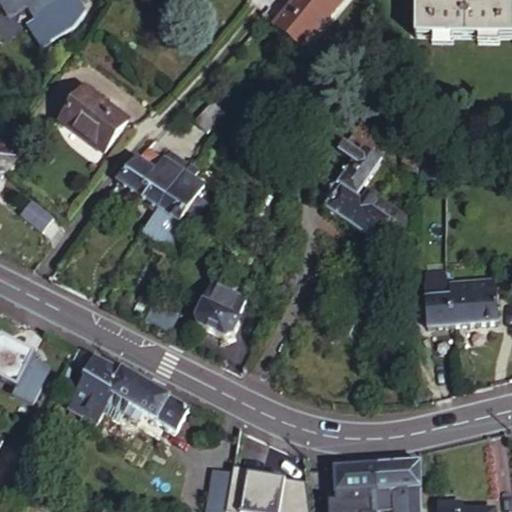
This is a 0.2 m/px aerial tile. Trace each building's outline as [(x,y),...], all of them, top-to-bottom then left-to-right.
[(0,0),(0,4),(7,14),(25,2),(39,22),(70,0),(0,0)] [(294,0),(272,29),(280,36),(299,53),(337,0),(294,0)] [(511,0),(415,0),(417,40),(511,38),(511,0)] [(22,59),(8,68),(18,82),(31,73),(22,59)] [(320,82),(296,69),(271,114),(295,127),(320,82)] [(127,123),(81,91),(59,123),(105,154),(127,123)] [(220,114),(208,106),(193,125),(204,134),(220,114)] [(367,160),(384,135),(364,121),(346,147),(360,156),(367,160)] [(0,181),(6,174),(17,160),(0,147),(0,181)] [(360,156),(346,147),(316,193),(320,195),(313,204),(328,214),(326,218),(374,251),(377,246),(389,254),(405,230),(409,218),(399,212),(391,224),(339,188),(360,156)] [(156,155),(147,149),(137,161),(147,168),(156,155)] [(188,165),(168,153),(163,160),(156,155),(147,168),(137,161),(117,184),(157,212),(188,165)] [(367,160),(360,156),(339,188),(391,224),(399,212),(379,198),(376,202),(364,193),(380,169),(367,160)] [(447,161),(417,158),(416,177),(446,178),(447,161)] [(468,162),(447,161),(446,178),(446,184),(467,185),(468,162)] [(200,173),(188,165),(157,212),(179,227),(180,225),(195,202),(204,188),(195,181),(200,173)] [(414,179),(401,179),(400,195),(413,195),(414,179)] [(205,208),(195,202),(180,225),(190,232),(205,208)] [(54,224),(32,205),(19,219),(42,238),(54,224)] [(157,212),(144,231),(154,237),(153,244),(171,256),(187,232),(179,227),(157,212)] [(144,231),(141,236),(153,244),(154,237),(144,231)] [(487,264),(442,269),(441,276),(443,287),(448,286),(489,282),(487,264)] [(425,277),(427,288),(443,287),(441,276),(425,277)] [(493,282),(489,282),(448,286),(452,328),(497,324),(493,282)] [(443,287),(427,288),(424,289),(429,331),(452,328),(448,286),(443,287)] [(226,346),(245,306),(212,289),(194,334),(195,336),(220,351),(226,346)] [(168,319),(154,311),(146,324),(160,332),(168,319)] [(0,381),(16,390),(33,357),(0,339),(0,381)] [(79,347),(71,364),(85,372),(94,356),(79,347)] [(94,356),(85,372),(64,407),(79,419),(81,415),(96,425),(101,417),(106,408),(121,418),(129,422),(135,412),(141,416),(174,436),(188,412),(94,356)] [(106,408),(101,417),(116,427),(121,418),(106,408)] [(135,412),(129,422),(135,426),(141,416),(135,412)] [(420,511),(420,464),(376,465),(341,467),(331,467),(332,494),(336,494),(392,492),(392,511),(420,511)] [(225,505),(229,481),(209,478),(204,501),(225,505)] [(392,511),(392,492),(336,494),(337,510),(375,508),(374,511),(392,511)] [(223,511),(225,505),(204,501),(202,511),(223,511)]
